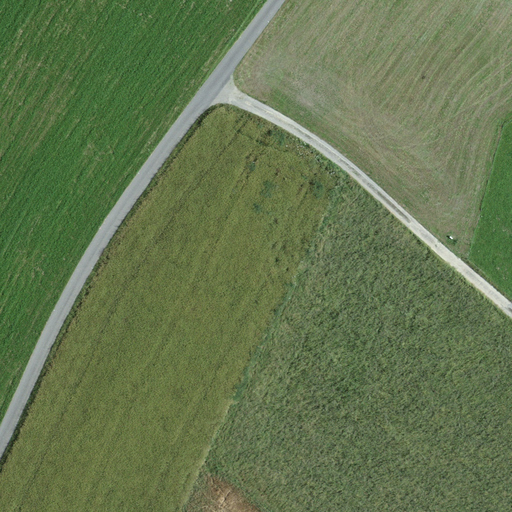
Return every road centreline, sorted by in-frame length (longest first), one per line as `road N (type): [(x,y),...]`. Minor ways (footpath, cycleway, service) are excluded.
road 1 (unclassified): [(273,0),(82,272),(0,444)]
road 2 (track): [(511,320),(299,139),(210,87)]
